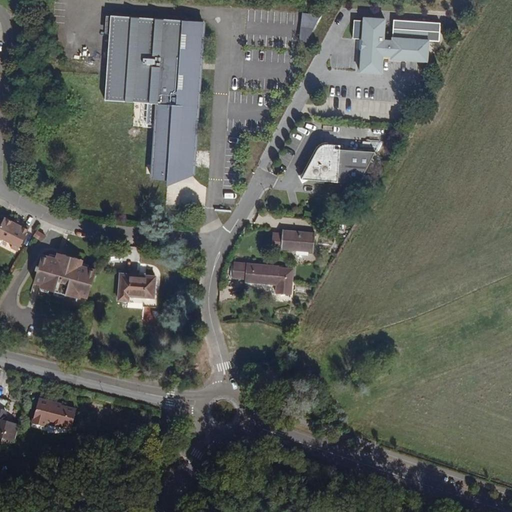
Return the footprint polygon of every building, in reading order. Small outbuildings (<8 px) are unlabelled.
[(306,34),(313,35),(325,7),(307,6),(306,34)] [(393,20),(393,11),(371,11),(371,13),(361,12),(360,32),(370,32),(367,66),(390,67),(391,48),(398,48),(398,52),(414,52),(432,52),(433,34),(444,34),(445,14),(436,14),(402,12),(402,20),(393,20)] [(203,173),(213,18),(119,12),(114,99),(151,101),(165,102),(164,122),(161,177),(175,177),(202,174),(203,173)] [(347,113),(357,113),(356,100),(346,101),(347,113)] [(151,101),(150,121),(164,122),(165,102),(151,101)] [(365,138),(363,145),(377,148),(379,140),(365,138)] [(344,146),(346,142),(325,141),(307,177),(362,182),(378,152),(344,146)] [(26,221),(24,224),(7,216),(0,232),(0,234),(16,242),(14,246),(22,250),(34,225),(26,221)] [(279,231),(278,248),(323,251),(324,231),(290,228),(290,232),(279,231)] [(47,239),(51,233),(42,229),(38,234),(47,239)] [(86,268),(87,262),(61,255),(60,260),(45,255),(37,284),(44,286),(43,289),(83,301),(85,298),(92,300),(100,272),(86,268)] [(289,274),(289,270),(240,266),(239,282),(252,283),(252,288),(279,289),(284,289),(283,298),(299,299),(301,275),(289,274)] [(159,296),(160,276),(123,275),(122,301),(134,302),(135,295),(159,296)] [(5,400),(10,382),(0,379),(0,405),(2,406),(4,400),(5,400)] [(67,395),(67,394),(55,391),(48,417),(60,420),(62,415),(76,418),(76,420),(86,422),(92,402),(67,395)] [(18,412),(22,394),(14,392),(5,429),(29,435),(33,419),(17,415),(18,412)]
